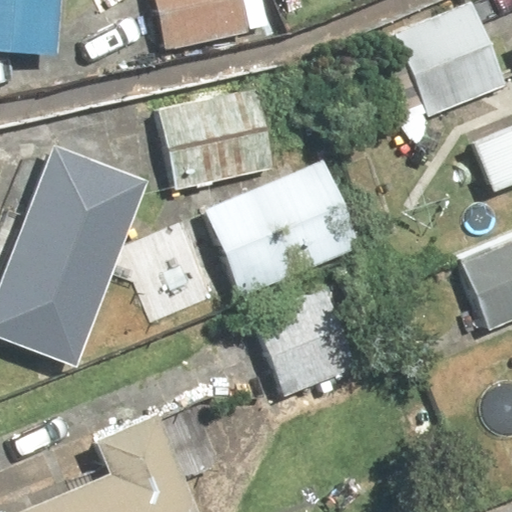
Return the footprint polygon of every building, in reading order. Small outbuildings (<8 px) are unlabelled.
[(0,0),(0,53),(46,57),(49,0),(0,0)] [(226,0),(135,0),(146,50),(233,32),(226,0)] [(459,0),(445,0),(371,31),(408,122),(495,87),(459,0)] [(290,68),(137,103),(156,187),(309,152),(290,68)] [(0,345),(68,370),(137,181),(38,146),(0,250),(0,345)] [(315,160),(188,209),(221,295),(348,246),(315,160)] [(511,221),(438,250),(468,329),(511,312),(511,221)] [(309,285),(229,311),(259,394),(338,365),(309,285)] [(9,511),(189,511),(146,411),(82,439),(98,474),(9,511)]
